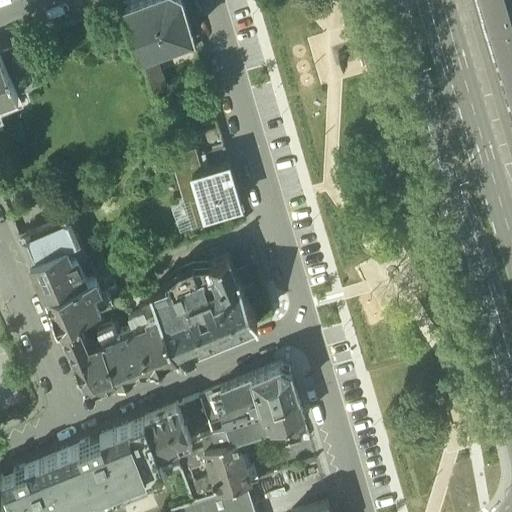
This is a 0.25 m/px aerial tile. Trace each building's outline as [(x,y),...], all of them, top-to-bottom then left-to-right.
[(168,85),(154,47),(193,33),(182,0),(128,0),(122,3),(140,52),(154,89),(168,85)] [(511,105),(511,0),(479,0),(511,106),(511,105)] [(41,80),(26,46),(25,45),(23,45),(19,47),(17,42),(0,47),(0,107),(3,107),(0,100),(0,99),(18,91),(41,80)] [(22,101),(18,91),(0,99),(0,100),(3,107),(4,109),(22,101)] [(195,147),(173,154),(179,176),(183,175),(190,197),(197,222),(197,223),(225,212),(223,207),(211,211),(205,213),(201,198),(192,170),(201,168),(197,155),(195,147)] [(206,152),(197,155),(201,168),(210,165),(206,152)] [(229,160),(220,162),(224,175),(233,173),(229,160)] [(192,170),(201,198),(206,197),(211,211),(223,207),(242,202),(233,173),(224,175),(220,162),(210,165),(201,168),(192,170)] [(181,228),(197,222),(190,197),(172,204),(181,228)] [(205,213),(211,211),(206,197),(201,198),(205,213)] [(21,235),(32,260),(67,245),(82,239),(71,214),(21,235)] [(32,260),(46,294),(87,278),(76,253),(72,256),(67,245),(32,260)] [(161,313),(177,354),(258,321),(239,274),(238,275),(229,254),(211,261),(214,269),(170,287),(168,283),(151,290),(159,309),(161,313)] [(92,265),(97,275),(108,270),(104,260),(92,265)] [(46,294),(60,326),(78,319),(80,313),(90,309),(114,299),(107,284),(102,286),(97,275),(87,278),(46,294)] [(130,314),(134,324),(161,313),(159,309),(146,315),(144,308),(130,314)] [(177,354),(161,313),(134,324),(151,365),(177,354)] [(89,343),(78,319),(60,326),(87,389),(88,390),(90,390),(118,379),(101,337),(89,343)] [(97,327),(101,337),(118,331),(114,320),(97,327)] [(101,337),(118,379),(151,365),(134,324),(118,331),(101,337)] [(251,408),(264,403),(298,392),(290,365),(281,361),(216,387),(224,406),(225,405),(244,398),(247,396),(251,408)] [(201,393),(211,421),(229,415),(225,405),(224,406),(216,387),(201,393)] [(264,403),(268,418),(271,427),(305,417),(298,392),(264,403)] [(146,416),(160,453),(192,440),(192,438),(178,402),(146,416)] [(244,436),(271,427),(268,418),(264,419),(263,416),(261,415),(214,430),(218,443),(238,438),(244,436)] [(26,465),(14,470),(31,511),(53,511),(165,467),(145,416),(132,421),(118,427),(73,446),(58,452),(40,459),(26,465)] [(214,430),(192,438),(192,440),(160,453),(164,461),(179,456),(205,448),(218,443),(214,430)] [(244,436),(238,438),(242,451),(249,449),(244,436)] [(244,457),(242,451),(238,438),(218,443),(205,448),(208,457),(211,465),(211,467),(244,457)] [(203,458),(208,457),(205,448),(179,456),(184,469),(191,467),(204,463),(203,458)] [(247,467),(244,457),(211,467),(212,470),(214,474),(219,489),(248,480),(251,479),(247,467)] [(247,467),(251,479),(258,477),(254,465),(247,467)] [(184,469),(189,481),(195,479),(191,467),(184,469)] [(31,511),(14,470),(2,475),(16,511),(31,511)] [(214,474),(195,479),(189,481),(195,497),(219,489),(214,474)] [(0,511),(16,511),(2,475),(0,475),(0,511)] [(257,511),(248,480),(219,489),(195,497),(172,504),(176,511),(257,511)] [(332,511),(329,499),(293,509),(293,511),(332,511)]
